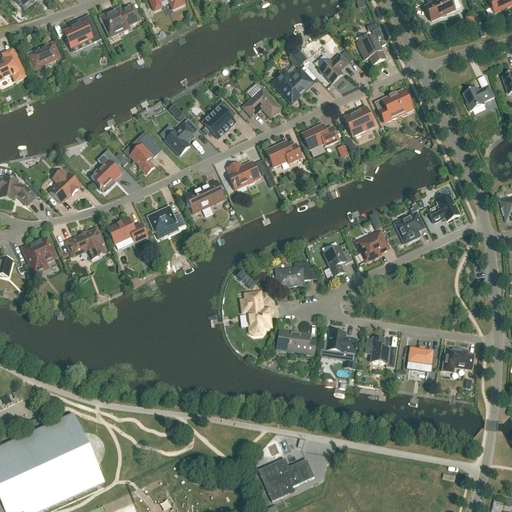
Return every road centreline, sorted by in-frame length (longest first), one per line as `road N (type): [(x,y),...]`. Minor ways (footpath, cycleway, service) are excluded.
road 1 (residential): [(420,68),(152,190),(22,227)]
road 2 (residential): [(486,223),(344,289),(331,304)]
road 3 (residential): [(331,304),(347,321),(498,343)]
road 4 (unclassified): [(475,511),(498,343)]
road 5 (unclassified): [(486,223),(420,68)]
